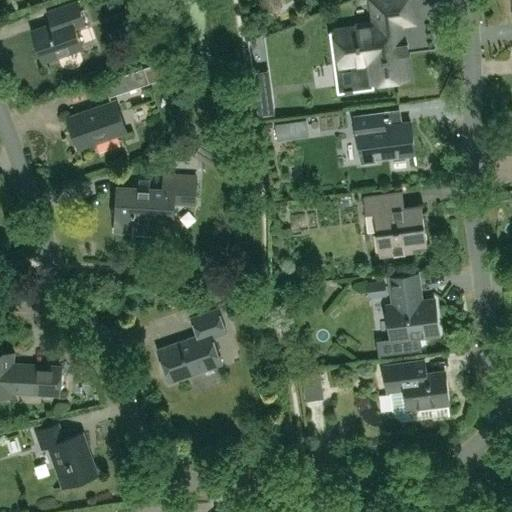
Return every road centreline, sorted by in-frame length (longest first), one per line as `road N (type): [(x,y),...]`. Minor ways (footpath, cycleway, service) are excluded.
road 1 (unclassified): [(466,0),(469,178),(494,420),(453,457),(314,480)]
road 2 (unclassified): [(45,303),(71,310),(95,332),(141,447),(167,474),(314,480)]
road 3 (unclassified): [(45,303),(44,237),(0,115)]
